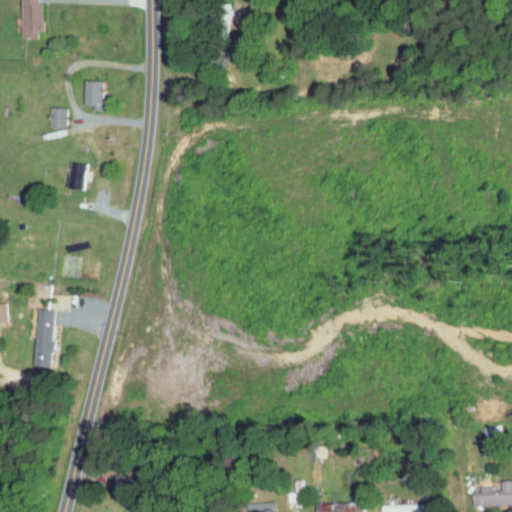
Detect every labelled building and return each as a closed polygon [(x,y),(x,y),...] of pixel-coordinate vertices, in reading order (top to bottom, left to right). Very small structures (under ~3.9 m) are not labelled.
[(14,0),(14,30),(34,30),(34,0),(14,0)] [(96,75),(78,74),(77,98),(96,99),(96,75)] [(42,122),(58,121),(58,101),(42,102),(42,122)] [(58,182),(75,184),(78,158),(62,156),(58,182)] [(26,360),(42,362),(47,304),(31,303),(26,360)] [(476,449),(493,447),(490,422),(475,424),(476,432),(474,432),(476,449)] [(492,485),(483,485),(483,480),(471,480),(471,486),(464,486),(463,499),(509,500),(510,475),(493,475),(492,485)] [(359,511),(359,496),(306,497),(306,511),(359,511)] [(267,497),(242,497),(242,511),(267,511),(267,497)] [(418,499),(374,500),(375,509),(419,508),(418,499)]
